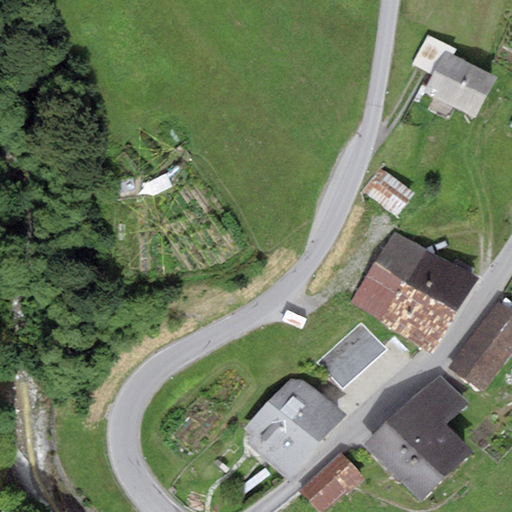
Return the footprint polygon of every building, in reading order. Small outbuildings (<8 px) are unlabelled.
[(456,49),(426,34),(410,66),(430,76),(422,92),(475,118),(496,78),(453,56),(456,49)] [(415,193),(382,168),(363,193),(396,217),(415,193)] [(426,256),(398,238),(361,295),(389,313),(384,322),(430,351),(473,283),(467,279),(473,271),(456,260),(451,268),(428,254),(426,256)] [(511,319),(498,309),(478,335),(506,356),(511,347),(511,319)] [(385,353),(360,324),(315,364),(341,392),(385,353)] [(506,356),(478,335),(469,348),(496,368),(506,356)] [(496,368),(469,348),(452,370),(480,391),(497,369),(496,368)] [(256,444),(249,452),(286,484),(344,419),(294,375),(243,433),(256,444)] [(438,378),(364,453),(420,508),(470,456),(444,431),(468,407),(438,378)] [(339,456),(300,493),(317,511),(323,511),(360,478),(339,456)]
